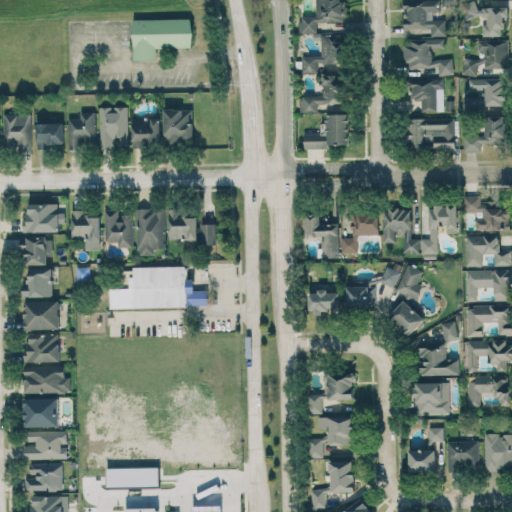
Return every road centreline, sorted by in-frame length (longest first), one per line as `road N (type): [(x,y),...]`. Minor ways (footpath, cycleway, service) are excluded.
road 1 (secondary): [(233,0),(247,107),(255,511)]
road 2 (residential): [(511,499),(406,502),(385,469),(383,361),(354,345),(284,346)]
road 3 (residential): [(281,175),(0,183)]
road 4 (residential): [(281,175),(511,165)]
road 5 (secondary): [(287,511),(283,288)]
road 6 (secondary): [(281,175),(280,0)]
road 7 (residential): [(383,169),(377,0)]
